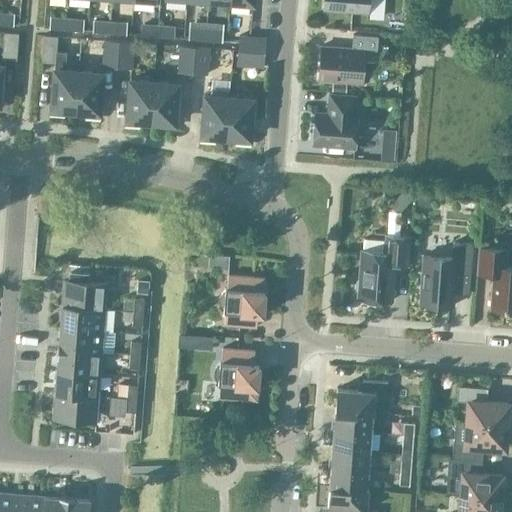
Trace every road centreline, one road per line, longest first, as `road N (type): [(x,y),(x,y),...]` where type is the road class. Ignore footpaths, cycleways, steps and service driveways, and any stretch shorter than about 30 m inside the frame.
road 1 (residential): [(2,456),(22,161)]
road 2 (residential): [(22,161),(105,166),(268,206)]
road 3 (residential): [(298,348),(511,363)]
road 4 (residential): [(268,206),(287,0)]
road 5 (residential): [(298,348),(285,511)]
road 6 (residential): [(268,206),(294,229),(303,259),(298,348)]
road 7 (residential): [(2,456),(104,464),(116,479),(113,511)]
